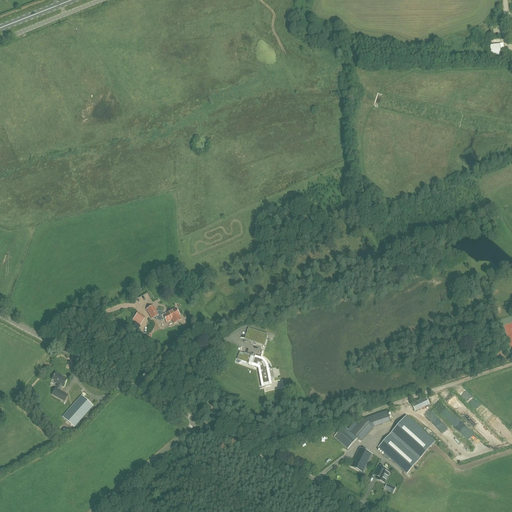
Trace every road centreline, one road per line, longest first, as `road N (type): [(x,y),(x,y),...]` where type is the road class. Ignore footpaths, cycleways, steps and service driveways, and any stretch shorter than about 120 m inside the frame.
road 1 (track): [(255,449),(511,362)]
road 2 (unclassified): [(196,420),(0,320)]
road 3 (unclassified): [(378,511),(196,420)]
road 4 (unclassified): [(86,511),(196,420)]
road 5 (track): [(511,66),(392,69)]
